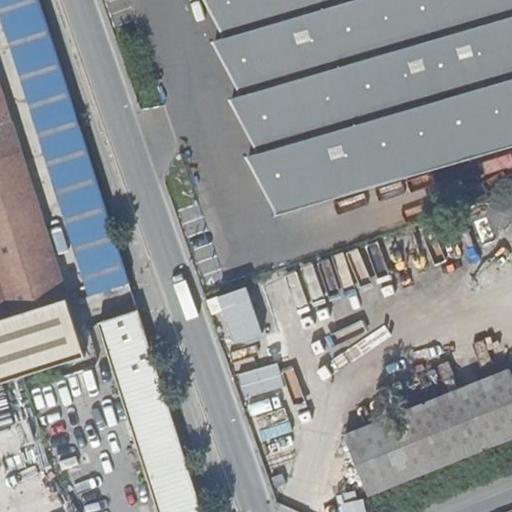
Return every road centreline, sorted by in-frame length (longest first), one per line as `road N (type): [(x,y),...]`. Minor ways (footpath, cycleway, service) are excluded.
road 1 (residential): [(76,0),(251,511)]
road 2 (unknown): [(284,511),(340,388),(370,350),(511,291)]
